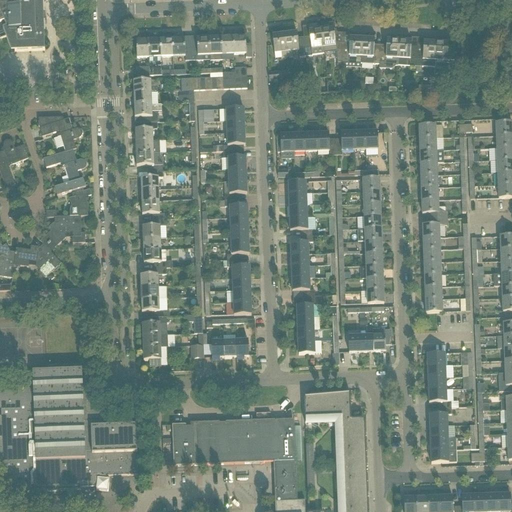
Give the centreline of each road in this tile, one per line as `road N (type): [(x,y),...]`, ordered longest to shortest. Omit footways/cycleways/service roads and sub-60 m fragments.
road 1 (residential): [(125,384),(112,11)]
road 2 (residential): [(273,382),(263,116)]
road 3 (residential): [(404,378),(396,112)]
road 4 (residential): [(104,111),(111,298)]
road 5 (residential): [(39,203),(24,114),(104,111)]
road 6 (residential): [(341,0),(344,28),(448,34),(445,0)]
road 7 (residential): [(112,11),(260,4)]
road 8 (residential): [(273,382),(125,384)]
road 9 (residential): [(263,116),(396,112)]
road 10 (residential): [(249,511),(244,494),(234,490),(157,494),(138,511)]
